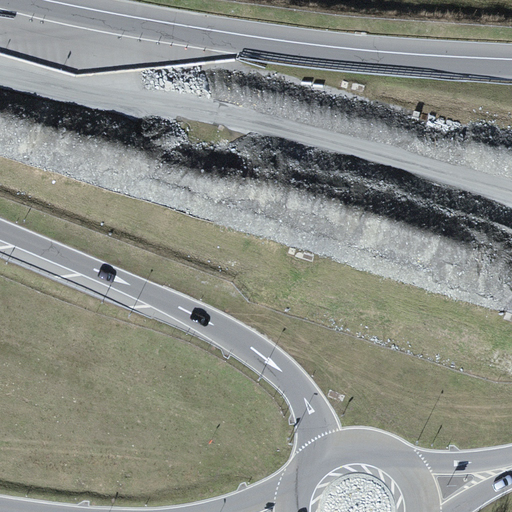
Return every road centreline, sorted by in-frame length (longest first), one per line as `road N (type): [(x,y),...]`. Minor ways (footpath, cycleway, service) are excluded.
road 1 (motorway): [(0,114),(511,282)]
road 2 (motorway): [(511,171),(0,27)]
road 3 (motorway): [(511,66),(241,42),(17,0)]
road 4 (motorway): [(0,231),(250,347),(304,398),(318,462)]
road 5 (primary): [(419,495),(383,453),(349,449),(318,462)]
